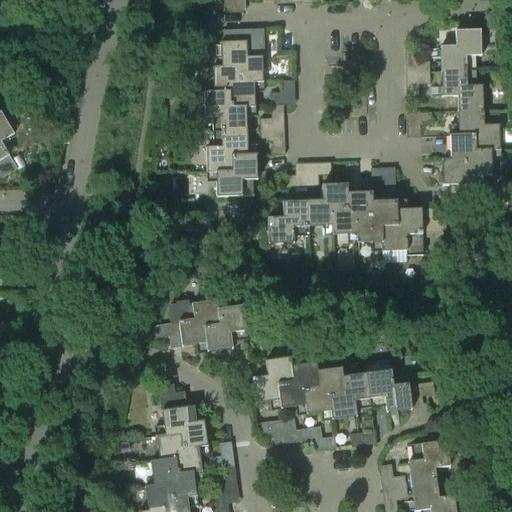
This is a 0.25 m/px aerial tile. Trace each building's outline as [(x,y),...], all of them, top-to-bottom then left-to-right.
[(440,49),(441,74),(466,72),(466,57),(481,57),(481,31),(455,32),(455,48),(440,49)] [(221,44),(222,68),(222,69),(237,68),(238,84),(254,84),(264,84),(263,58),(247,59),(246,43),(221,44)] [(405,50),(405,63),(418,63),(417,50),(405,50)] [(213,68),(214,93),(229,93),(229,109),(246,108),(246,109),(255,109),(254,84),(238,84),(237,68),(222,69),(222,68),(213,68)] [(457,98),(458,112),(483,111),(482,87),(467,87),(466,72),(441,74),(442,99),(457,98)] [(282,82),(282,95),(295,95),(294,82),(282,82)] [(406,86),(406,99),(419,98),(418,85),(406,86)] [(221,118),(221,133),(247,132),(246,109),(246,108),(229,109),(229,93),(214,93),(205,93),(206,119),(221,118)] [(271,107),(271,120),(284,119),(284,107),(271,107)] [(458,112),(458,136),(459,137),(474,136),(474,152),(491,152),(500,152),(499,126),(484,127),(483,111),(458,112)] [(0,180),(18,170),(1,143),(14,135),(1,113),(0,113),(0,180)] [(407,126),(408,138),(420,138),(420,125),(407,126)] [(207,174),(216,174),(216,173),(231,173),(231,157),(248,157),(248,156),(247,132),(221,133),(213,133),(214,148),(206,149),(207,174)] [(449,136),(450,161),(450,162),(466,161),(466,177),(484,176),(484,177),(492,177),(491,152),(474,152),(474,136),(459,137),(458,136),(449,136)] [(272,143),(273,156),(285,156),(285,143),(272,143)] [(216,173),(216,174),(217,198),(254,197),(253,182),(258,181),(257,156),(248,156),(248,157),(231,157),(231,173),(216,173)] [(450,162),(450,161),(441,161),(442,188),(458,187),(458,202),(484,201),(484,177),(484,176),(466,177),(466,161),(450,162)] [(318,164),(318,177),(331,176),(330,164),(318,164)] [(371,169),(371,182),(384,182),(383,169),(371,169)] [(282,177),(283,189),(295,189),(295,176),(282,177)] [(308,229),(332,228),(332,211),(348,211),(347,195),(348,195),(347,186),(322,186),(322,202),(307,203),(308,229)] [(332,236),(356,236),(357,236),(357,220),(373,219),(372,203),(373,203),(372,194),(348,195),(347,195),(348,211),(332,211),(332,228),(332,236)] [(357,244),(381,243),(382,243),(381,228),(397,227),(397,211),(397,202),(373,203),(372,203),(373,219),(357,220),(357,236),(356,236),(357,244)] [(293,229),(308,229),(307,203),(283,203),(284,219),(268,219),(269,245),(294,244),(293,229)] [(382,243),(381,243),(381,253),(406,252),(406,257),(423,257),(421,210),(397,211),(397,227),(381,228),(382,243)] [(224,239),(233,227),(223,220),(215,232),(223,239),(224,239)] [(433,221),(433,234),(446,233),(445,221),(433,221)] [(369,275),(369,282),(369,283),(380,282),(379,275),(369,275)] [(182,349),(205,345),(206,345),(204,329),(219,327),(217,311),(218,311),(217,302),(189,306),(188,303),(175,304),(176,308),(170,309),(172,325),(178,325),(182,349)] [(206,345),(205,345),(207,354),(232,350),(230,336),(246,333),(242,308),(218,311),(217,311),(219,327),(204,329),(206,345)] [(154,328),(156,340),(169,338),(167,326),(154,328)] [(255,405),(279,402),(277,386),(293,384),(291,368),(292,368),(291,359),(265,362),(267,378),(251,380),(255,405)] [(434,363),(436,375),(452,372),(450,361),(434,363)] [(280,411),(304,408),(305,408),(303,391),(318,389),(316,374),(317,374),(316,365),(292,368),(291,368),(293,384),(277,386),(279,402),(280,411)] [(305,417),(329,413),(330,413),(328,397),(344,395),(342,380),(342,379),(341,370),(317,374),(316,374),(318,389),(303,391),(305,408),(304,408),(305,417)] [(391,373),(367,376),(369,401),(384,399),(386,415),(411,411),(408,386),(393,388),(391,373)] [(330,413),(329,413),(330,422),(356,419),(354,403),(369,401),(367,376),(342,379),(342,380),(344,395),(328,397),(330,413)] [(419,386),(421,398),(434,397),(432,385),(419,386)] [(158,388),(164,436),(179,435),(181,451),(207,447),(204,422),(196,423),(194,408),(187,409),(184,394),(174,395),(173,386),(158,388)] [(273,436),(271,423),(258,425),(260,438),(273,436)] [(295,432),(297,444),(310,443),(308,430),(295,432)] [(207,448),(207,447),(181,451),(179,435),(164,436),(155,438),(158,462),(174,461),(176,476),(193,474),(201,473),(198,450),(207,448)] [(348,437),(350,449),(363,447),(361,435),(348,437)] [(321,440),(323,453),(335,451),(334,439),(321,440)] [(407,464),(410,489),(436,486),(434,471),(449,469),(446,443),(420,447),(422,462),(407,464)] [(219,446),(220,458),(233,457),(231,444),(219,446)] [(150,463),(153,487),(153,488),(168,486),(170,502),(187,500),(196,499),(193,474),(176,476),(174,461),(158,462),(150,463)] [(378,469),(380,481),(392,480),(391,467),(378,469)] [(222,470),(224,482),(236,481),(234,468),(222,470)] [(145,488),(147,511),(157,511),(163,511),(188,511),(187,500),(170,502),(168,486),(153,488),(153,487),(145,488)] [(426,511),(429,511),(428,511),(454,511),(453,498),(438,500),(436,486),(410,489),(413,511),(426,511)] [(396,511),(395,503),(383,504),(384,511),(396,511)]
